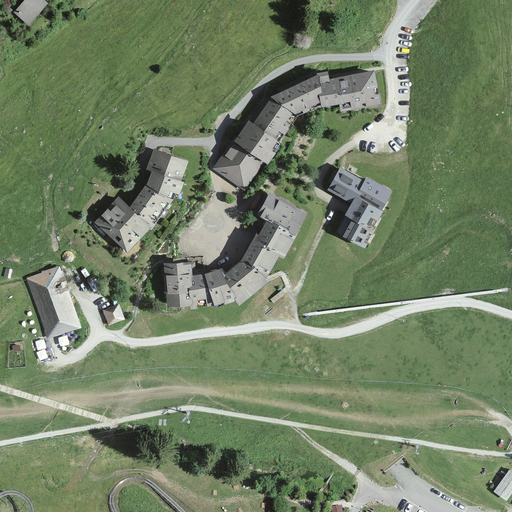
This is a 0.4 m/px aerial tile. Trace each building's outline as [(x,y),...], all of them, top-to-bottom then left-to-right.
[(39,6),(32,0),(22,0),(7,16),(19,28),(39,6)] [(282,116),(311,102),(312,107),(332,104),(333,112),(375,105),(369,72),(324,80),(323,72),(309,74),(310,76),(263,98),(263,100),(247,125),(241,122),(227,143),(228,144),(211,170),(241,190),(266,154),(262,151),(268,141),(266,140),(282,116)] [(143,228),(166,201),(169,202),(183,163),(149,150),(142,171),(144,172),(138,188),(123,207),(112,198),(90,224),(123,252),(143,228)] [(356,181),(335,169),(322,192),(343,204),(337,216),(344,220),(339,228),(335,236),(360,250),(370,233),(365,230),(376,212),(373,210),(384,191),(358,177),(356,181)] [(232,306),(262,281),(258,279),(270,256),(275,259),(299,214),(261,194),(249,217),(258,222),(250,236),(248,235),(233,262),(214,275),(212,269),(193,274),(192,264),(177,265),(177,262),(158,264),(162,308),(184,306),(184,312),(201,309),(225,298),(232,306)] [(81,326),(60,266),(28,277),(49,337),(81,326)] [(124,319),(118,304),(104,310),(110,325),(124,319)] [(511,487),(511,468),(508,466),(492,488),(506,497),(511,487)]
